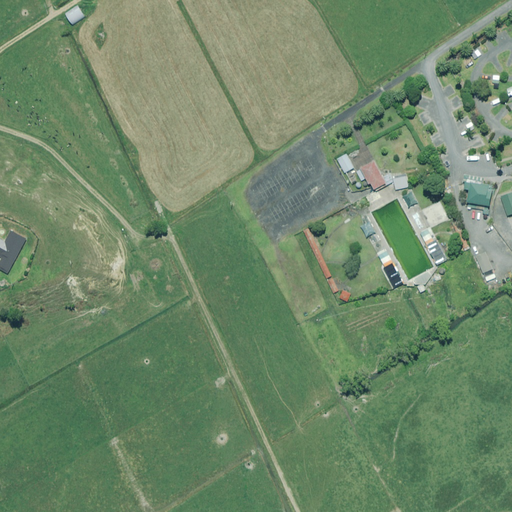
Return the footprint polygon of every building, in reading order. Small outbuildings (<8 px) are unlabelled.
[(86,16),(79,5),(66,14),(73,24),(86,16)] [(351,166),(343,151),(333,156),(341,171),(351,166)] [(383,181),(369,156),(357,163),(370,188),(383,181)] [(353,180),(347,168),(342,170),(349,183),(353,180)] [(403,171),(389,173),(391,187),(406,184),(403,171)] [(488,205),(490,189),(469,186),(467,202),(488,205)] [(373,188),(361,194),(366,203),(377,197),(373,188)] [(511,210),(511,188),(495,195),(502,214),(511,210)] [(419,203),(413,192),(405,197),(410,207),(419,203)] [(445,219),(436,200),(423,207),(432,225),(445,219)] [(467,243),(456,219),(448,222),(460,246),(467,243)] [(372,222),(362,227),(368,238),(377,233),(372,222)] [(339,286),(306,224),(298,228),(332,290),(339,286)] [(435,241),(429,230),(422,233),(427,245),(435,241)] [(0,256),(4,258),(0,266),(0,268),(10,273),(25,243),(17,239),(11,236),(7,243),(0,239),(0,256)] [(446,261),(437,243),(428,248),(438,265),(446,261)] [(400,279),(383,249),(375,253),(392,283),(400,279)] [(494,269),(485,250),(474,255),(483,274),(494,269)] [(427,290),(424,284),(419,287),(422,293),(427,290)] [(353,294),(345,290),(341,298),(349,302),(353,294)]
